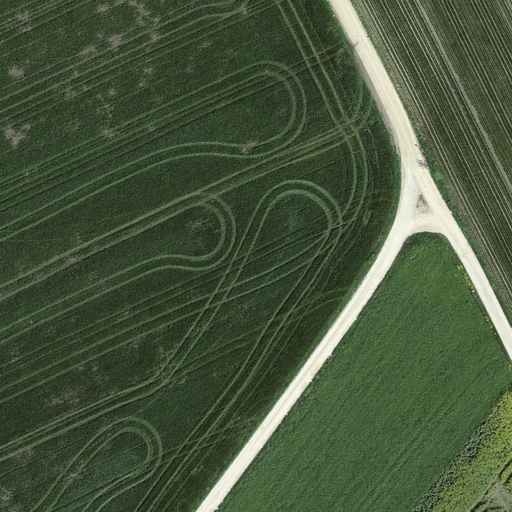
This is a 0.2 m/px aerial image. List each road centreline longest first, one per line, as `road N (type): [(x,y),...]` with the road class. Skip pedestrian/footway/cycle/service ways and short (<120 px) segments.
road 1 (track): [(204,511),(403,224)]
road 2 (track): [(406,146),(341,0)]
road 3 (track): [(446,225),(511,349)]
